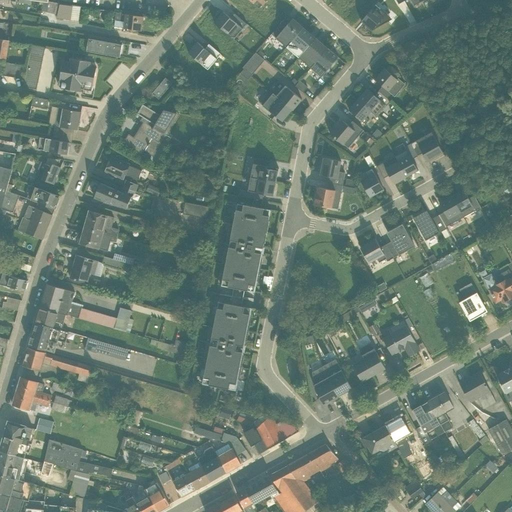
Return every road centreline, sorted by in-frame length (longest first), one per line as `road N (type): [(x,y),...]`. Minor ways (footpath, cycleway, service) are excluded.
road 1 (residential): [(196,0),(99,121),(46,252),(0,414)]
road 2 (residential): [(320,431),(267,376),(291,222)]
road 3 (unclassified): [(325,429),(511,327)]
road 4 (residential): [(291,222),(309,123),(368,53)]
road 5 (residential): [(444,181),(345,232),(291,222)]
road 6 (unclassified): [(175,511),(320,431)]
